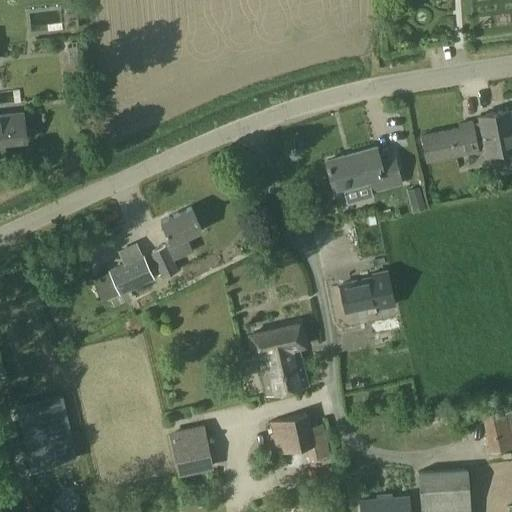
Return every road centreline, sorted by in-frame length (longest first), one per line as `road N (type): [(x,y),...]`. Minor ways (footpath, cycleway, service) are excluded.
road 1 (residential): [(253,130),(327,301),(335,398),(349,439),(368,453)]
road 2 (unclassified): [(0,240),(253,130)]
road 3 (unclassified): [(253,130),(396,85),(511,68)]
